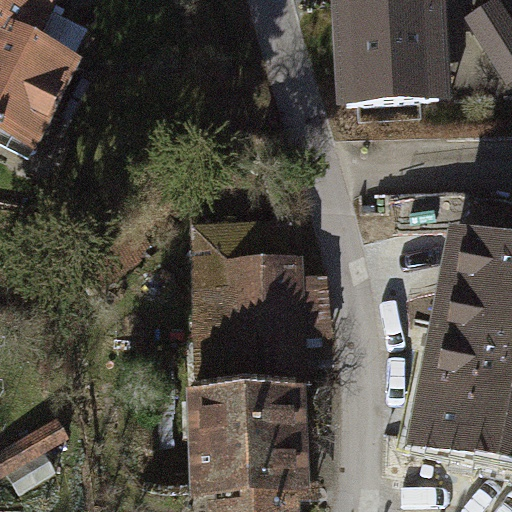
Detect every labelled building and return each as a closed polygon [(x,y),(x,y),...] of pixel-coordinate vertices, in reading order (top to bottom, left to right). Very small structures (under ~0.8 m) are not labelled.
[(0,0),(0,137),(37,156),(85,63),(41,40),(62,0),(0,0)] [(449,0),(334,0),(340,110),(455,104),(449,0)] [(511,24),(499,1),(466,21),(506,88),(511,84),(511,24)] [(306,221),(190,224),(194,390),(185,391),(188,504),(206,503),(206,511),(300,511),(300,494),(310,494),(307,388),(311,388),(306,221)] [(445,265),(408,453),(511,473),(511,245),(451,234),(445,265)] [(59,420),(0,454),(0,477),(2,481),(71,441),(59,420)]
